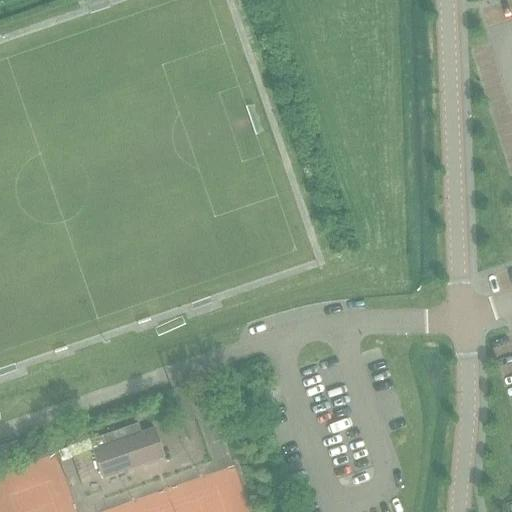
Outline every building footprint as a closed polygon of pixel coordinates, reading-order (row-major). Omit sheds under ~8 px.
[(217,307),(189,316),(190,320),(218,312),(217,307)] [(147,316),(132,321),(134,327),(149,322),(147,316)] [(64,344),(50,349),(52,355),(66,350),(64,344)] [(20,372),(0,378),(0,383),(21,377),(20,372)] [(89,439),(92,449),(102,477),(164,456),(154,428),(141,432),(137,423),(89,439)] [(62,461),(92,449),(87,438),(58,450),(62,461)] [(337,472),(356,467),(353,459),(335,464),(337,472)]
